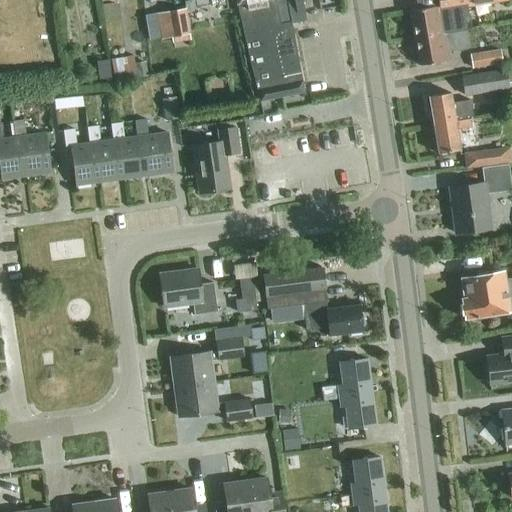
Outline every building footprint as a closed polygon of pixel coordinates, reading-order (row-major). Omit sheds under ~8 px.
[(286,0),(236,0),(238,4),(258,96),(304,87),(292,23),(286,0)] [(286,0),(292,23),(306,20),(301,0),(286,0)] [(508,1),(507,0),(437,0),(438,6),(409,11),(414,39),(448,33),(466,30),(463,15),(467,15),(466,8),(508,1)] [(160,14),(165,42),(190,38),(185,10),(160,14)] [(448,33),(414,39),(418,66),(448,61),(447,51),(469,48),(466,30),(448,33)] [(494,69),(503,67),(500,49),(469,54),(471,68),(493,64),(494,69)] [(196,54),(199,69),(214,66),(211,51),(196,54)] [(111,60),(114,83),(148,77),(145,60),(134,62),(133,57),(111,60)] [(111,79),(109,61),(96,62),(99,80),(111,79)] [(503,67),(494,69),(494,70),(461,75),(464,96),(508,89),(508,83),(511,82),(511,67),(503,69),(503,67)] [(428,97),(428,98),(425,98),(427,111),(430,110),(433,125),(470,119),(473,119),(469,100),(451,103),(449,93),(428,97)] [(82,97),(54,100),(55,111),(84,108),(82,97)] [(162,99),(165,121),(178,120),(175,97),(162,99)] [(511,111),(499,113),(500,115),(500,123),(511,121),(511,111)] [(470,119),(433,125),(438,154),(459,150),(456,130),(472,127),(470,120),(473,119),(470,119)] [(145,121),(134,123),(136,139),(141,179),(172,175),(167,134),(147,137),(145,121)] [(26,179),(50,176),(44,135),(25,138),(23,123),(12,124),(14,140),(20,139),(26,179)] [(110,126),(112,142),(118,182),(141,179),(136,139),(124,140),(122,125),(110,126)] [(199,193),(229,189),(224,154),(238,153),(234,127),(217,130),(219,141),(192,145),(199,193)] [(98,128),(86,130),(89,145),(94,186),(108,184),(118,182),(112,142),(102,143),(100,144),(98,128)] [(20,139),(14,140),(1,141),(0,131),(0,171),(1,182),(26,179),(20,139)] [(71,149),(76,188),(94,186),(89,145),(76,147),(74,131),(63,133),(65,149),(71,149)] [(463,152),(463,156),(461,157),(462,165),(464,165),(465,168),(511,162),(509,147),(463,152)] [(482,184),(448,188),(454,233),(489,229),(484,195),(509,191),(506,166),(480,170),(482,184)] [(198,270),(159,275),(163,307),(193,303),(194,314),(217,312),(213,282),(200,284),(198,270)] [(267,311),(302,307),(326,304),(322,270),(264,277),(266,298),(267,311)] [(511,280),(505,281),(504,273),(461,280),(463,300),(462,301),(465,321),(511,314),(509,303),(511,302),(511,280)] [(239,279),(240,292),(254,290),(253,277),(239,279)] [(326,304),(302,307),(305,331),(330,328),(331,335),(363,331),(360,305),(328,309),(326,304)] [(213,330),(215,341),(237,338),(235,327),(213,330)] [(264,327),(250,328),(252,340),(266,339),(264,327)] [(503,355),(486,357),(489,385),(511,381),(511,336),(501,338),(503,355)] [(216,351),(170,357),(174,387),(213,382),(211,360),(244,356),(241,338),(237,338),(215,341),(216,351)] [(371,392),(367,359),(339,363),(342,385),(337,386),(339,397),(371,392)] [(213,382),(174,387),(178,417),(218,412),(218,410),(224,409),(225,423),(253,420),(251,398),(216,403),(213,382)] [(371,392),(339,397),(340,407),(345,406),(348,429),(375,426),(371,392)] [(278,409),(277,423),(290,424),(291,410),(278,409)] [(511,409),(501,411),(505,445),(511,444),(511,409)] [(284,451),(300,449),(297,429),(282,431),(284,451)] [(384,491),(380,457),(351,461),(354,483),(350,483),(351,495),(384,491)] [(266,478),(244,481),(248,511),(282,511),(281,500),(269,502),(266,478)] [(223,484),(226,508),(214,510),(214,511),(248,511),(244,481),(223,484)] [(193,511),(190,489),(168,492),(171,511),(205,511),(196,511),(193,511)] [(386,511),(384,491),(351,495),(353,506),(358,505),(358,511),(386,511)] [(147,495),(149,511),(171,511),(168,492),(147,495)] [(116,511),(114,500),(93,503),(94,511),(116,511)] [(72,511),(94,511),(93,503),(71,506),(72,511)]
